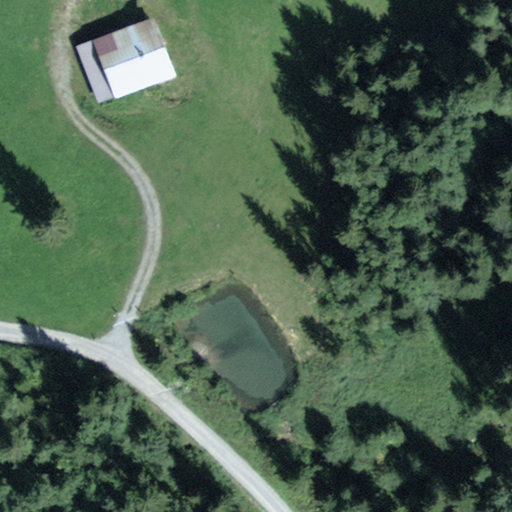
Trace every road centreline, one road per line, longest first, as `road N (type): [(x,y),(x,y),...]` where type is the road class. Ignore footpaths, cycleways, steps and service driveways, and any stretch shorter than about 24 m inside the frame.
road 1 (track): [(0,330),(113,357),(279,511)]
road 2 (track): [(113,357),(153,243),(151,206),(127,160),(76,115),(55,59)]
